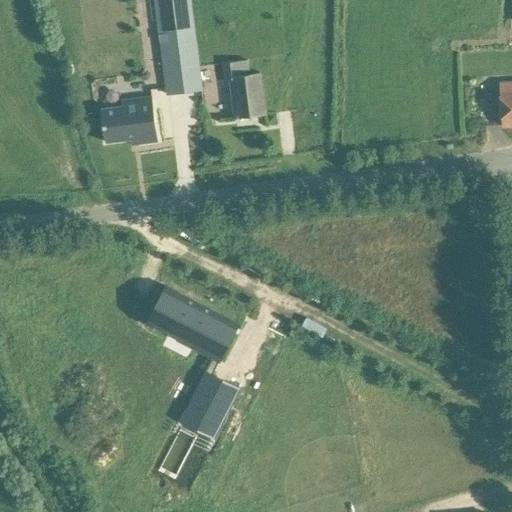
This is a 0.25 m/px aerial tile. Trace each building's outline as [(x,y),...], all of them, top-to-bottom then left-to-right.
[(190,0),(156,0),(168,94),(202,90),(201,81),(190,0)] [(266,114),(260,72),(254,73),(252,58),(223,61),(225,76),(229,76),(232,85),(236,118),(266,114)] [(511,82),(500,84),(502,126),(511,124),(511,82)] [(122,106),(102,109),(106,142),(137,138),(138,143),(158,141),(152,96),(134,99),(132,99),(133,107),(122,108),(122,106)] [(165,286),(146,322),(221,361),(240,324),(165,286)] [(364,473),(416,475),(417,456),(388,455),(389,432),(366,431),(364,473)]
